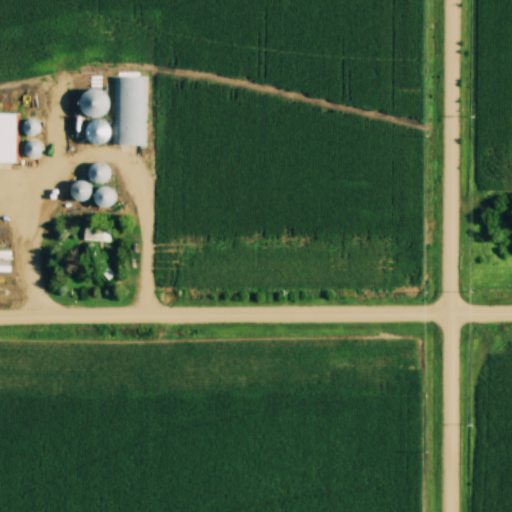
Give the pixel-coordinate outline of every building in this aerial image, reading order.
[(138,145),(138,79),(117,79),(117,145),(138,145)] [(107,102),(93,88),(77,103),(92,117),(107,102)] [(0,160),(0,110),(17,111),(16,160),(0,160)] [(38,134),(35,119),(22,122),(25,136),(38,134)] [(97,185),(109,172),(98,161),(85,173),(97,185)] [(90,197),(87,184),(76,187),(79,200),(90,197)] [(115,196),(102,186),(91,199),(104,209),(115,196)] [(109,241),(109,228),(82,228),(82,241),(109,241)]
